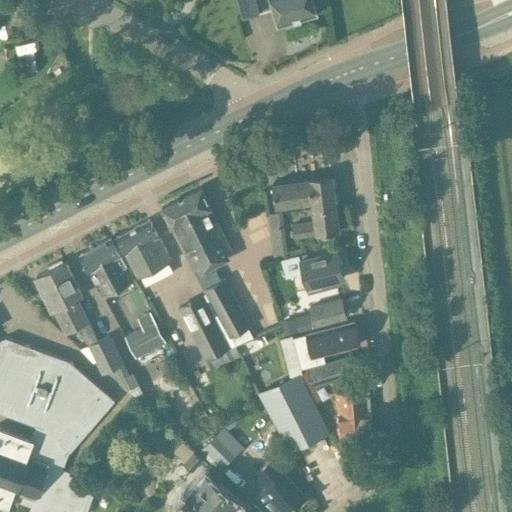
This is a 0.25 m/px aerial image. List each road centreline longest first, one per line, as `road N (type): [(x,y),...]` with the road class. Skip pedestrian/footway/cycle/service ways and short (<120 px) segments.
road 1 (residential): [(347,74),(391,462),(339,511)]
road 2 (secondary): [(0,240),(248,119)]
road 3 (residential): [(248,119),(196,62),(88,8)]
road 4 (secondary): [(347,74),(511,13)]
